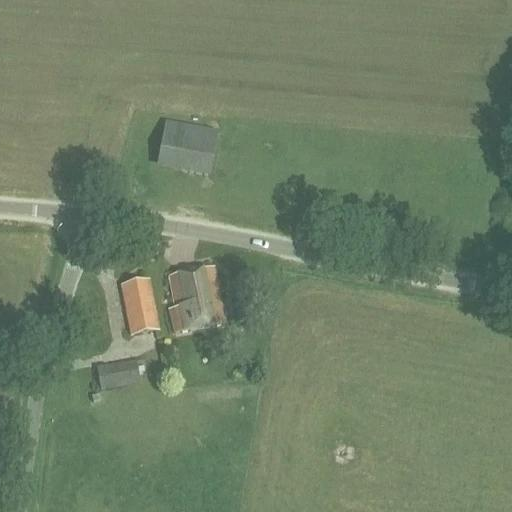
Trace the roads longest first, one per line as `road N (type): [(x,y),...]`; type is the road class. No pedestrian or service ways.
road 1 (unclassified): [(507,294),(87,219)]
road 2 (unclassified): [(28,511),(87,219)]
